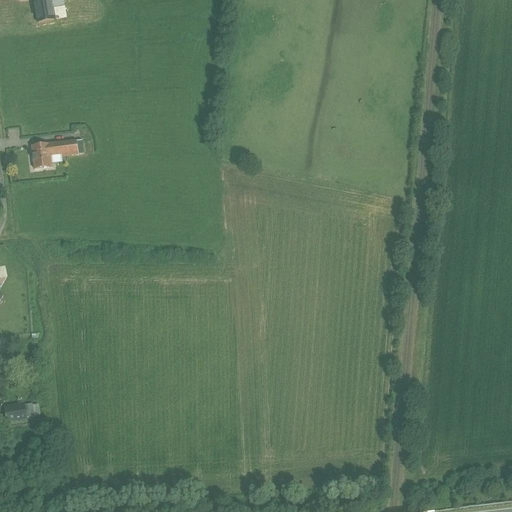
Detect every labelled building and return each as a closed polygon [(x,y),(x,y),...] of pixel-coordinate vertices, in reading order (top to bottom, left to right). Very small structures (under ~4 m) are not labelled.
[(39,0),(34,1),(38,22),(55,19),(53,7),(65,5),(64,1),(64,0),(39,0)] [(76,141),(50,144),(51,156),(62,155),(62,157),(78,155),(76,141)] [(50,144),(32,147),(35,170),(53,168),(51,156),(50,144)] [(35,404),(6,409),(8,421),(34,417),(37,416),(35,404)] [(38,422),(35,422),(37,432),(48,431),(46,421),(38,422)]
